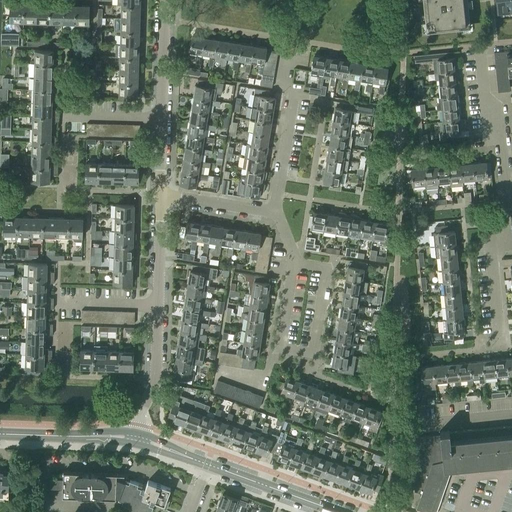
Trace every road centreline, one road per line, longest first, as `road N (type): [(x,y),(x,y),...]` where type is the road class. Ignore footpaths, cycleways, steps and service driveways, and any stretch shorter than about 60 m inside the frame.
road 1 (residential): [(274,210),(293,96),(282,78),(285,59)]
road 2 (residential): [(505,197),(478,45)]
road 3 (secondary): [(207,461),(346,511)]
road 4 (residential): [(278,348),(295,261),(274,210)]
road 5 (residential): [(498,335),(488,238),(505,197)]
road 6 (residential): [(139,428),(155,380),(156,305)]
